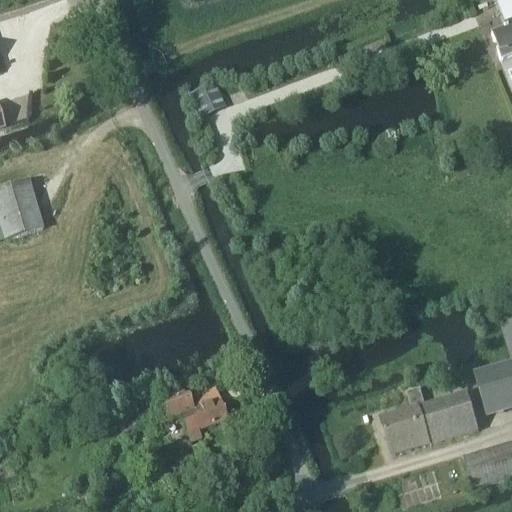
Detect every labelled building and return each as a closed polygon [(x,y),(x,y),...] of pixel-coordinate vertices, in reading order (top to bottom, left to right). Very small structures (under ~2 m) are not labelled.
[(511,57),(511,0),(495,0),(505,25),(511,22),(511,29),(491,38),(500,62),(511,57)] [(201,117),(223,108),(213,85),(191,96),(201,117)] [(43,230),(29,183),(0,191),(0,229),(4,242),(43,230)] [(511,322),(500,327),(511,365),(474,377),(487,422),(511,414),(511,322)] [(227,420),(219,401),(193,412),(189,401),(185,402),(181,392),(121,416),(123,422),(118,425),(122,437),(152,425),(154,428),(180,417),(191,444),(200,440),(197,432),(227,420)] [(381,422),(392,460),(478,434),(467,396),(423,409),(419,394),(407,397),(412,413),(381,422)] [(511,444),(463,460),(473,493),(511,481),(511,444)]
